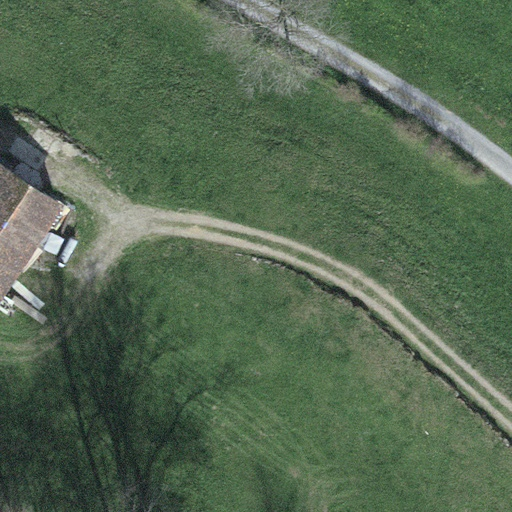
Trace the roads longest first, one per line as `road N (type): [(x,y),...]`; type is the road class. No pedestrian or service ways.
road 1 (track): [(110,219),(289,249),(357,282),(511,418)]
road 2 (track): [(238,0),(511,173)]
